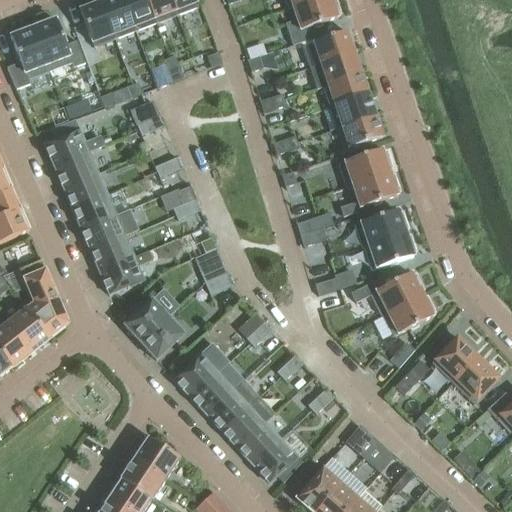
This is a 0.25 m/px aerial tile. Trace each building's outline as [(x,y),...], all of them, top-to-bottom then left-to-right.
[(111,0),(100,4),(114,42),(135,34),(122,0),(111,0)] [(122,0),(135,34),(156,26),(145,0),(122,0)] [(169,0),(145,0),(156,26),(176,18),(169,0)] [(169,0),(176,18),(197,10),(193,0),(169,0)] [(292,11),(292,10),(322,0),(283,0),(288,12),(292,11)] [(330,0),(322,0),(292,10),(292,11),(296,22),(285,26),(292,48),(315,41),(311,29),(337,20),(337,18),(340,17),(334,0),(332,0),(331,1),(330,0)] [(93,50),(114,42),(100,4),(79,13),(93,50)] [(35,29),(32,30),(49,74),(71,66),(73,70),(84,66),(76,44),(65,48),(55,22),(52,23),(51,19),(34,26),(35,29)] [(32,30),(29,31),(28,28),(11,34),(12,38),(10,39),(20,65),(6,70),(16,92),(29,87),(28,83),(49,74),(32,30)] [(354,56),(346,34),(302,49),(309,71),(354,56)] [(206,59),(211,70),(222,66),(218,55),(206,59)] [(309,71),(316,92),(323,90),(322,89),(361,77),(354,56),(309,71)] [(174,59),(163,63),(167,74),(179,70),(174,59)] [(262,71),(258,60),(247,63),(250,75),(262,71)] [(183,81),(179,70),(167,74),(172,85),(183,81)] [(329,110),(367,98),(361,77),(322,89),(323,90),(329,110)] [(142,97),(137,85),(126,90),(130,101),(142,97)] [(115,107),(111,96),(100,100),(104,111),(115,107)] [(282,97),(270,100),(274,112),(285,108),(282,97)] [(329,110),(336,131),(374,118),(367,98),(329,110)] [(270,100),(259,104),(263,116),(274,112),(270,100)] [(86,102),(64,110),(69,122),(91,114),(86,102)] [(336,131),(344,153),(382,140),(381,139),(385,138),(381,127),(378,128),(374,118),(336,131)] [(158,119),(147,123),(152,135),(163,130),(158,119)] [(75,123),(58,129),(62,138),(63,139),(79,132),(75,123)] [(136,128),(141,139),(152,135),(147,123),(136,128)] [(54,170),(88,155),(79,132),(63,139),(44,147),(54,170)] [(294,139),(283,143),(287,154),(298,150),(294,139)] [(283,143),(272,147),(275,158),(287,154),(283,143)] [(389,175),(388,172),(391,171),(386,154),(382,155),(381,152),(337,167),(345,190),(389,175)] [(63,191),(97,176),(88,155),(54,170),(63,191)] [(176,160),(165,165),(170,176),(181,172),(176,160)] [(159,181),(170,176),(165,165),(154,170),(159,181)] [(0,170),(0,195),(10,191),(1,170),(0,170)] [(281,178),(285,190),(296,186),(293,175),(281,178)] [(345,190),(351,206),(339,210),(342,220),(356,215),(355,212),(397,198),(396,195),(399,194),(394,177),(390,178),(389,175),(345,190)] [(72,212),(106,197),(97,176),(63,191),(72,212)] [(177,192),(159,200),(166,215),(172,212),(183,207),(195,202),(190,189),(178,194),(177,192)] [(10,191),(0,195),(0,220),(19,212),(10,191)] [(80,233),(115,218),(106,197),(72,212),(80,233)] [(195,202),(183,207),(188,218),(199,213),(195,202)] [(172,212),(177,223),(188,218),(183,207),(172,212)] [(19,212),(0,220),(0,245),(28,234),(19,212)] [(405,236),(404,233),(408,232),(402,215),(398,216),(398,213),(354,228),(361,251),(363,251),(363,250),(405,236)] [(89,254),(124,239),(115,218),(80,233),(89,254)] [(316,220),(307,223),(311,235),(320,232),(316,220)] [(296,227),(299,238),(311,235),(307,223),(296,227)] [(320,232),(311,235),(299,238),(303,250),(326,243),(322,231),(320,232)] [(363,250),(363,251),(370,273),(413,259),(412,256),(415,255),(410,238),(406,239),(405,236),(363,250)] [(98,275),(133,260),(124,239),(89,254),(98,275)] [(200,245),(205,256),(216,251),(211,240),(200,245)] [(133,260),(98,275),(108,298),(143,283),(133,260)] [(48,342),(66,328),(67,327),(67,326),(67,325),(67,324),(41,263),(18,272),(33,306),(25,312),(48,342)] [(199,274),(204,286),(226,276),(221,265),(199,274)] [(209,298),(232,288),(226,276),(204,286),(209,298)] [(381,319),(382,318),(422,298),(420,295),(423,293),(415,277),(412,279),(411,276),(376,294),(371,285),(350,296),(355,306),(370,298),(381,319)] [(334,281),(329,283),(333,294),(338,292),(334,281)] [(333,294),(329,283),(314,287),(318,299),(319,298),(333,294)] [(423,301),(422,298),(382,318),(393,339),(433,319),(431,317),(434,315),(426,299),(423,301)] [(139,346),(167,320),(151,303),(123,328),(139,346)] [(7,326),(30,356),(48,342),(25,312),(7,326)] [(167,320),(139,346),(155,363),(183,337),(167,320)] [(263,325),(254,333),(262,342),(271,334),(263,325)] [(30,356),(7,326),(0,331),(0,353),(12,370),(30,356)] [(245,342),(253,350),(262,342),(254,333),(245,342)] [(431,366),(452,387),(477,360),(476,359),(475,360),(467,352),(467,351),(459,343),(458,343),(456,341),(431,366)] [(405,345),(389,363),(398,371),(414,353),(405,345)] [(0,379),(12,370),(0,353),(0,379)] [(190,401),(218,375),(201,357),(173,382),(190,401)] [(294,359),(285,367),(293,376),(302,368),(294,359)] [(479,361),(477,360),(452,387),(472,407),(497,381),(495,379),(497,377),(487,367),(485,370),(478,362),(479,361)] [(409,382),(414,387),(428,372),(419,363),(394,389),(398,393),(409,382)] [(276,375),(284,384),(293,376),(285,367),(276,375)] [(218,375),(190,401),(205,418),(233,391),(218,375)] [(249,408),(256,402),(240,385),(233,391),(205,418),(221,434),(249,408)] [(333,401),(325,392),(316,400),(324,409),(333,401)] [(511,438),(511,403),(505,396),(486,413),(495,422),(496,421),(511,438)] [(315,417),(324,409),(316,400),(307,409),(315,417)] [(221,434),(236,451),(264,425),(271,419),(256,402),(249,408),(221,434)] [(413,427),(420,433),(428,424),(421,418),(413,427)] [(264,425),(236,451),(252,468),(280,442),(264,425)] [(367,437),(351,455),(360,463),(376,445),(367,437)] [(133,461),(165,483),(179,462),(147,440),(133,461)] [(276,479),(282,486),(302,466),(280,442),(252,468),(269,486),(276,479)] [(360,463),(369,471),(385,453),(376,445),(360,463)] [(133,461),(119,482),(152,503),(165,483),(133,461)] [(317,511),(340,486),(322,471),(295,502),(307,511),(317,511)] [(407,473),(399,482),(405,488),(413,478),(407,473)] [(472,484),(478,490),(487,481),(480,475),(472,484)] [(120,483),(108,500),(125,511),(163,511),(164,511),(161,510),(151,504),(152,503),(119,482),(120,483)] [(405,488),(399,482),(391,492),(397,497),(405,488)] [(347,511),(357,501),(340,486),(317,511),(347,511)] [(204,504),(211,511),(210,511),(227,511),(219,503),(219,504),(212,496),(204,504)] [(504,499),(499,504),(504,509),(509,504),(504,499)] [(99,511),(125,511),(108,500),(99,511)] [(347,511),(368,511),(357,501),(347,511)]
